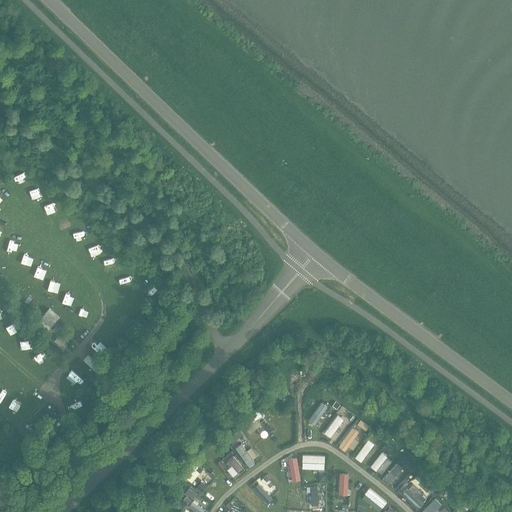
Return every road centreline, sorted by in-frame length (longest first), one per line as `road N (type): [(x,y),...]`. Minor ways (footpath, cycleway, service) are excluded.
road 1 (unclassified): [(315,252),(49,0)]
road 2 (unclassified): [(62,511),(315,252)]
road 3 (unclassified): [(511,403),(315,252)]
